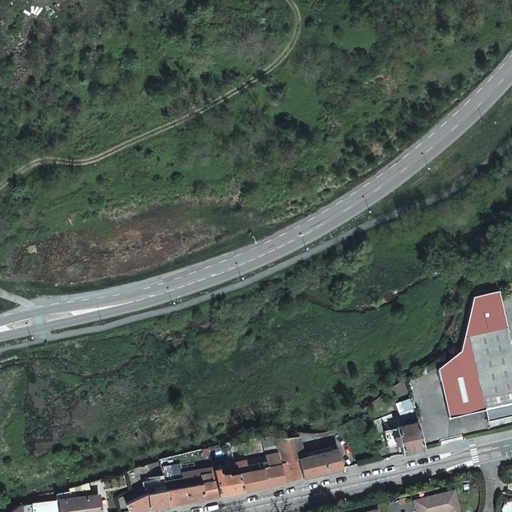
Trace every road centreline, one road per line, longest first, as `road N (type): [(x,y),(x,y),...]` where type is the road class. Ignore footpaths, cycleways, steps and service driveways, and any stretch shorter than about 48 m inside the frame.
road 1 (secondary): [(511,70),(416,162),(316,229),(218,275),(0,329)]
road 2 (residential): [(487,450),(235,511)]
